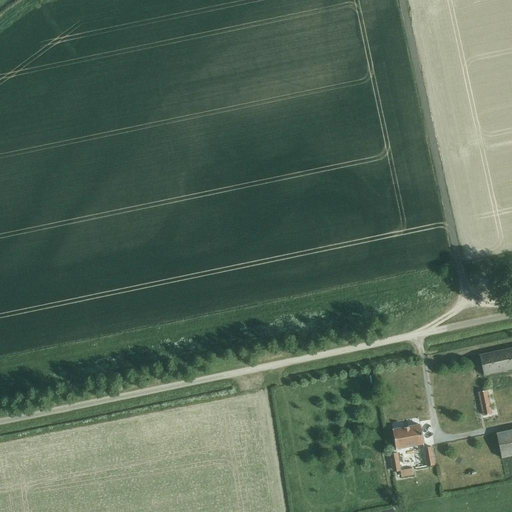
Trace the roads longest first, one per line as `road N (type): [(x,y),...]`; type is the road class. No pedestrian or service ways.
road 1 (unclassified): [(0,425),(426,332)]
road 2 (track): [(465,298),(402,0)]
